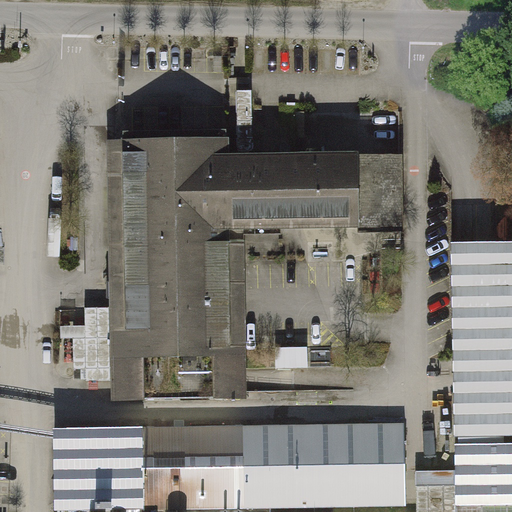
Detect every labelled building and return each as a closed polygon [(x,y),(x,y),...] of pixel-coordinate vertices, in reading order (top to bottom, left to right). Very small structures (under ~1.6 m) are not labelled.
[(223,58),(214,58),(214,72),(223,72),(223,58)] [(250,100),(233,100),(234,130),(250,130),(250,100)] [(111,383),(111,400),(248,399),(247,227),(360,227),(360,238),(406,238),(405,161),(362,161),(362,157),(241,158),(241,146),(109,147),(110,226),(110,311),(76,312),(77,384),(111,383)] [(511,246),(451,248),(456,443),(511,441),(511,246)] [(310,368),(310,347),(275,348),(276,369),(310,368)] [(405,426),(54,434),(55,511),(319,511),(406,510),(405,426)] [(511,448),(456,450),(457,511),(511,510),(511,448)]
